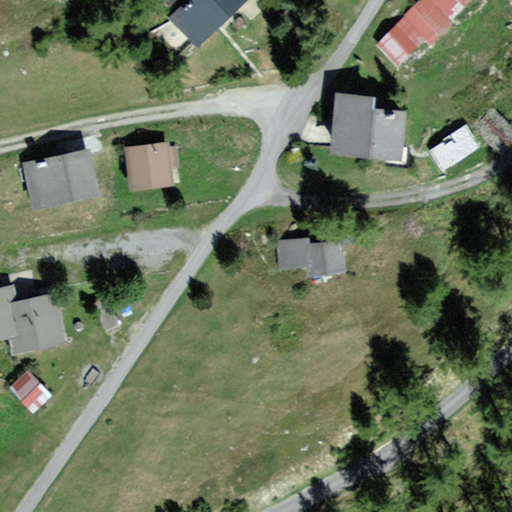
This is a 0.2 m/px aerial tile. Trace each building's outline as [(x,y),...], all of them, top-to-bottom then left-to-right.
[(192,0),(166,26),(190,44),(236,0),(192,0)] [(441,18),(423,0),(417,0),(400,16),(421,37),(441,18)] [(453,0),(432,0),(445,11),(453,0)] [(412,36),(397,20),(374,40),(389,56),(412,36)] [(369,101),(342,99),(338,151),(397,156),(401,117),(367,114),(369,101)] [(465,129),(433,151),(444,168),(477,147),(465,129)] [(164,147),(129,152),(134,187),(170,182),(168,166),(176,165),(174,149),(165,150),(164,147)] [(84,155),(27,167),(35,204),(93,192),(84,155)] [(305,242),(282,244),(284,266),(312,263),(313,272),(342,269),(339,244),(306,248),(305,242)] [(11,289),(0,291),(0,336),(12,334),(15,350),(60,341),(51,300),(15,307),(11,289)] [(13,387),(33,408),(47,395),(27,374),(13,387)]
